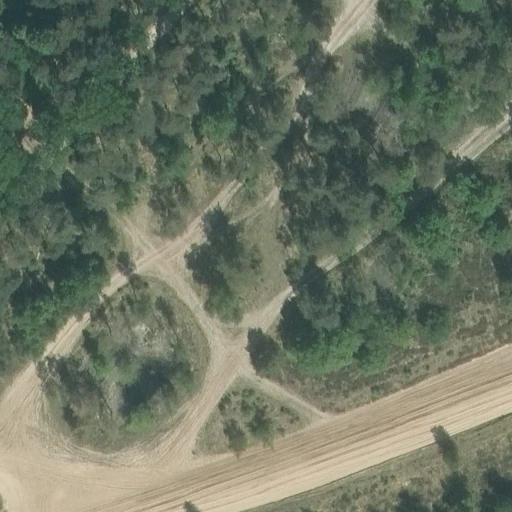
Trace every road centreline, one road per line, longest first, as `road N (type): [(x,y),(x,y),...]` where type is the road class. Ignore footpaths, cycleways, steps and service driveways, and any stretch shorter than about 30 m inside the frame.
road 1 (track): [(0,456),(149,504),(240,352),(511,103)]
road 2 (track): [(129,511),(511,376)]
